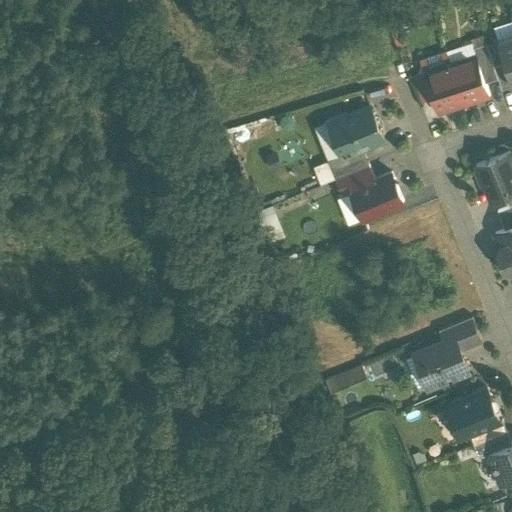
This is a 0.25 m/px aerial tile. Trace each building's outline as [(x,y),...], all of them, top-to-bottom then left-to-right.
[(511,20),(497,23),(499,32),(511,30),(511,20)] [(511,34),(498,39),(505,62),(511,81),(511,34)] [(486,42),(474,46),(476,54),(485,81),(498,77),(494,66),(486,42)] [(476,54),(450,62),(464,103),(489,95),(485,81),(476,54)] [(450,62),(425,70),(425,71),(433,96),(438,111),(464,103),(450,62)] [(511,81),(505,62),(494,66),(498,77),(502,88),(511,84),(511,81)] [(425,70),(413,75),(422,100),(433,96),(425,71),(425,70)] [(370,104),(330,120),(343,152),(344,153),(362,146),(383,137),(370,104)] [(362,146),(344,153),(343,152),(329,158),(336,176),(369,162),(362,146)] [(511,158),(508,150),(476,163),(490,199),(505,193),(511,190),(511,158)] [(369,162),(336,176),(342,192),(352,188),(351,187),(375,177),(369,162)] [(375,177),(351,187),(352,188),(363,216),(404,200),(392,170),(375,177)] [(511,203),(509,204),(497,209),(505,228),(511,224),(511,203)] [(511,224),(505,228),(495,232),(500,245),(498,250),(502,259),(511,255),(511,224)] [(511,255),(502,259),(505,268),(511,270),(511,273),(511,255)] [(481,337),(472,314),(439,328),(444,339),(456,334),(460,346),(481,337)] [(444,339),(414,351),(427,384),(469,368),(466,359),(458,356),(455,348),(460,346),(456,334),(444,339)] [(487,386),(446,403),(460,436),(469,432),(501,419),(500,419),(487,386)] [(501,419),(469,432),(474,444),(507,430),(502,418),(500,419),(501,419)] [(507,430),(474,444),(479,456),(488,452),(511,442),(507,430)] [(511,441),(511,442),(488,452),(501,483),(511,478),(511,441)]
